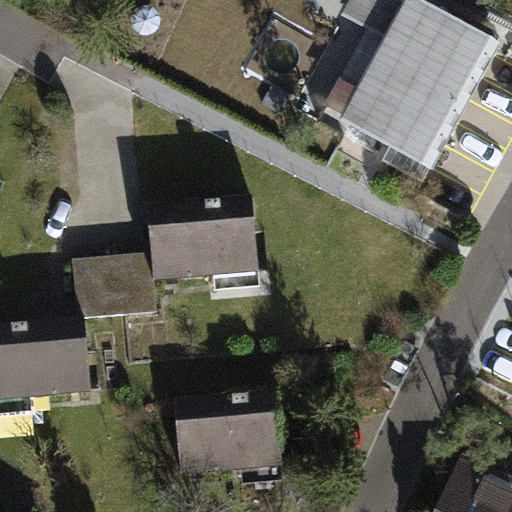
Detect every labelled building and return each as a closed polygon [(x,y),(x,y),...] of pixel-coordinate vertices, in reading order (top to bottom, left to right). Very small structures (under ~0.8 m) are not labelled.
[(349,124),(432,168),(497,46),(419,4),(421,0),(352,0),(347,11),(396,38),(349,124)] [(253,197),(148,206),(152,253),(114,256),(117,314),(157,312),(155,280),(259,271),(253,197)] [(77,318),(0,325),(0,425),(42,423),(41,395),(90,391),(85,317),(117,314),(114,256),(73,259),(77,318)] [(275,393),(176,401),(182,474),(281,465),(275,393)] [(511,511),(511,495),(468,474),(448,511),(511,511)]
